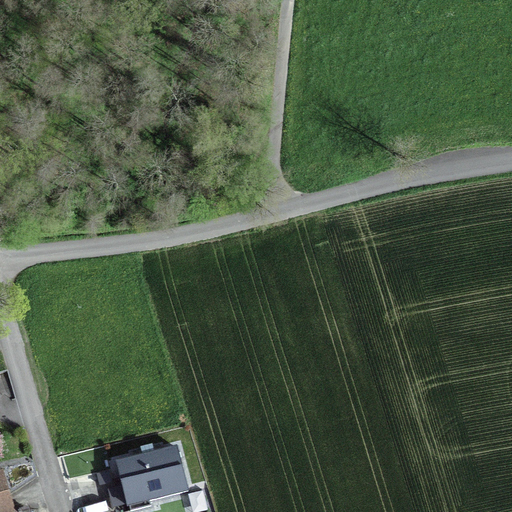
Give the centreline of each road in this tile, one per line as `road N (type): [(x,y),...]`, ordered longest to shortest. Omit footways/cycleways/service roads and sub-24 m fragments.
road 1 (residential): [(511,159),(160,239),(0,253)]
road 2 (residential): [(0,303),(60,511)]
road 3 (track): [(281,211),(273,160),(287,0)]
